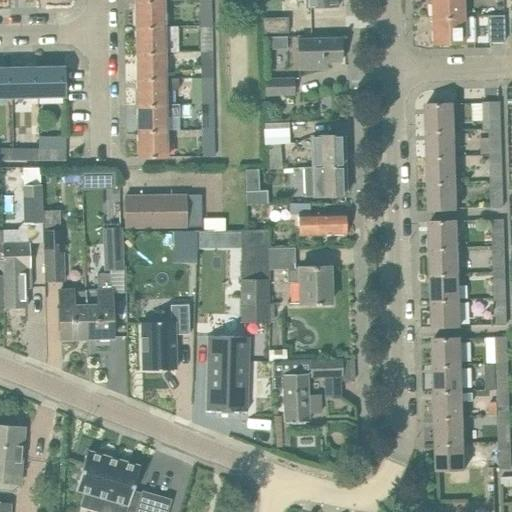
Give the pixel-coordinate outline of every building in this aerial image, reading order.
[(163,0),(135,1),(136,27),(164,26),(163,0)] [(211,25),(209,0),(199,0),(200,26),(211,25)] [(337,7),(337,0),(306,0),(307,9),(337,7)] [(431,0),(432,18),(463,17),(462,0),(431,0)] [(503,15),(488,16),(489,43),(504,42),(503,15)] [(463,17),(432,18),(433,44),(464,43),(463,17)] [(288,19),(264,19),(265,35),(288,34),(288,19)] [(211,52),(211,25),(200,26),(201,52),(211,52)] [(164,26),(136,27),(136,53),(164,53),(176,52),(176,39),(164,40),(164,26)] [(297,40),(298,70),(326,69),(325,62),(341,61),(340,38),(301,39),(297,40)] [(212,78),(211,52),(201,52),(201,78),(212,78)] [(164,53),(136,53),(137,79),(165,79),(164,53)] [(37,68),(38,96),(64,96),(63,67),(37,68)] [(11,69),(0,68),(0,97),(11,97),(11,69)] [(38,96),(37,68),(11,69),(11,97),(38,96)] [(212,104),(212,78),(201,78),(202,104),(212,104)] [(166,105),(165,79),(137,79),(137,106),(166,105)] [(266,81),(266,93),(293,92),(293,80),(266,81)] [(484,129),(490,129),(501,129),(500,102),(483,103),(484,129)] [(427,131),(455,130),(454,103),(426,104),(427,131)] [(212,104),(202,104),(203,130),(213,130),(212,104)] [(166,131),(166,105),(137,106),(138,132),(166,131)] [(268,146),(269,169),(281,168),(280,146),(289,146),(288,127),(264,127),(265,147),(268,146)] [(501,155),(501,129),(490,129),(491,155),(501,155)] [(213,130),(203,130),(203,154),(214,154),(213,130)] [(456,156),(455,130),(427,131),(427,157),(456,156)] [(166,131),(138,132),(138,158),(167,157),(166,131)] [(312,136),(313,167),(344,167),(343,135),(312,136)] [(38,137),(38,150),(38,161),(65,160),(65,137),(38,137)] [(0,161),(13,161),(13,150),(5,150),(5,141),(0,141),(0,161)] [(38,150),(13,150),(13,161),(38,161),(38,150)] [(502,181),(501,155),(491,155),(492,181),(502,181)] [(457,183),(456,156),(427,157),(428,183),(457,183)] [(314,197),(325,196),(345,196),(344,167),(313,167),(314,197)] [(86,186),(119,187),(120,170),(86,169),(86,186)] [(257,172),(244,172),(244,190),(246,190),(258,190),(257,172)] [(502,181),(492,181),(493,207),(503,207),(502,181)] [(457,183),(428,183),(429,210),(457,209),(457,183)] [(39,188),(23,189),(23,225),(40,225),(39,188)] [(258,190),(246,190),(247,204),(259,204),(265,204),(267,204),(267,190),(258,190)] [(201,195),(185,195),(125,196),(125,228),(185,227),(201,227),(201,195)] [(290,205),(291,214),(299,214),(299,236),(346,234),(345,212),(318,213),(317,204),(290,205)] [(44,281),(63,280),(61,210),(42,211),(44,281)] [(492,246),(503,246),(502,220),(491,220),(492,246)] [(430,248),(458,247),(458,221),(429,221),(430,248)] [(123,292),(123,268),(122,268),(120,228),(103,229),(105,269),(111,269),(111,274),(95,275),(96,290),(59,291),(60,339),(112,337),(111,293),(123,292)] [(195,231),(172,231),(172,247),(195,247),(195,231)] [(0,308),(26,308),(26,290),(28,290),(28,288),(31,287),(30,267),(29,244),(2,244),(1,240),(0,240),(0,308)] [(503,246),(492,246),(493,272),(503,272),(503,246)] [(458,247),(430,248),(431,274),(459,273),(458,247)] [(274,249),(269,249),(269,269),(287,268),(288,280),(299,279),(301,303),(314,303),(314,305),(320,305),(320,303),(330,302),(329,267),(295,268),(294,248),(274,249)] [(269,249),(241,249),(241,279),(242,323),(269,322),(269,279),(269,269),(269,249)] [(504,298),(503,272),(493,272),(494,298),(504,298)] [(459,273),(431,274),(432,300),(460,300),(459,273)] [(504,298),(494,298),(494,324),(505,324),(504,298)] [(461,326),(460,300),(432,300),(433,327),(461,326)] [(170,321),(141,322),(142,370),(176,369),(175,334),(189,334),(188,304),(170,305),(170,321)] [(209,336),(207,391),(207,411),(245,412),(247,337),(209,336)] [(507,336),(495,337),(487,337),(488,363),(508,363),(507,336)] [(434,365),(462,364),(461,338),(433,339),(434,365)] [(341,360),(311,361),(311,376),(341,375),(341,360)] [(508,388),(508,363),(488,363),(489,389),(491,388),(497,388),(508,388)] [(463,390),(462,364),(434,365),(435,391),(463,390)] [(307,373),(295,374),(295,369),(282,370),(285,423),(309,422),(308,412),(320,412),(320,395),(308,396),(307,373)] [(326,396),(345,395),(344,376),(325,377),(326,396)] [(485,389),(477,389),(477,398),(491,398),(491,388),(489,389),(485,389)] [(497,388),(497,404),(489,404),(490,416),(498,416),(509,415),(508,388),(497,388)] [(463,390),(435,391),(435,418),(464,417),(463,390)] [(509,415),(498,416),(498,442),(510,442),(509,415)] [(465,443),(464,417),(435,418),(436,444),(465,443)] [(0,492),(4,492),(11,493),(17,488),(17,483),(20,483),(22,448),(24,428),(0,426),(0,492)] [(511,468),(510,442),(498,442),(499,468),(511,468)] [(465,469),(465,443),(436,444),(437,470),(452,470),(464,469),(465,469)] [(86,451),(75,489),(84,492),(80,506),(97,511),(101,497),(118,502),(126,504),(124,511),(123,511),(166,511),(170,499),(142,491),(141,494),(132,491),(139,466),(86,451)] [(464,469),(452,470),(452,478),(464,478),(464,469)] [(511,476),(501,477),(501,486),(511,485),(511,476)] [(456,511),(498,511),(499,503),(457,501),(456,511)] [(0,502),(0,511),(9,511),(10,504),(0,502)]
